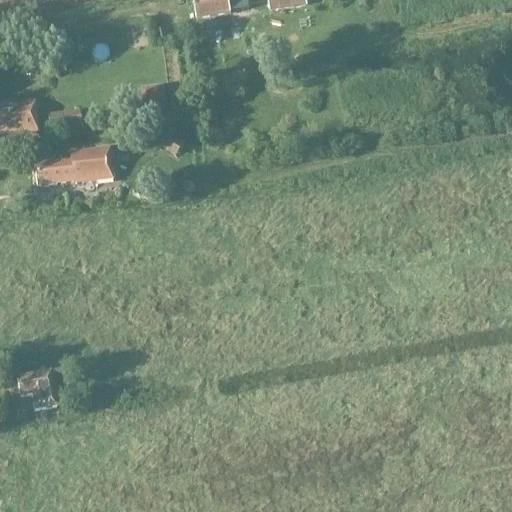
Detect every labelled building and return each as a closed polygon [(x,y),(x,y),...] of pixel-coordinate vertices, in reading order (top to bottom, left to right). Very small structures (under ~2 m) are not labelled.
[(195,0),(192,1),(195,21),(228,15),(241,13),(238,0),(195,0)] [(267,0),(270,14),(307,8),(305,0),(267,0)] [(144,47),(145,32),(129,30),(128,45),(144,47)] [(40,49),(66,46),(64,32),(38,35),(40,49)] [(93,49),(96,66),(105,64),(102,47),(93,49)] [(2,137),(11,136),(36,134),(33,103),(0,106),(0,135),(1,135),(2,137)] [(218,133),(214,111),(202,113),(206,135),(218,133)] [(48,116),(50,133),(80,130),(79,113),(48,116)] [(183,146),(170,138),(162,152),(174,159),(183,146)] [(70,154),(71,160),(71,162),(33,166),(35,188),(72,184),(72,186),(113,182),(110,151),(70,154)] [(53,409),(51,393),(64,391),(61,372),(44,375),(44,374),(14,379),(17,399),(29,397),(32,413),(53,409)]
